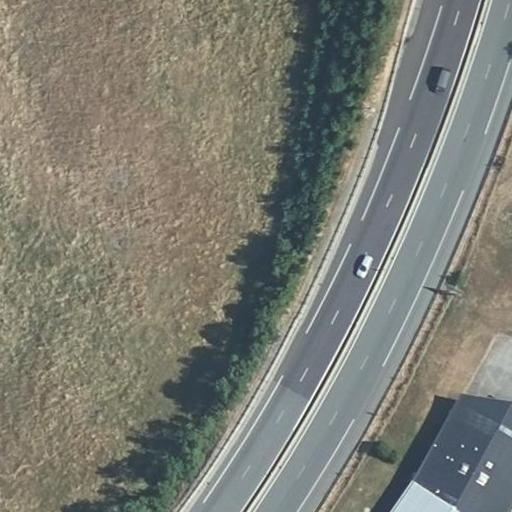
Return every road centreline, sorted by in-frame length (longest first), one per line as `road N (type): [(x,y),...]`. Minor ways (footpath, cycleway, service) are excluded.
road 1 (trunk): [(453,0),(359,262),(219,511)]
road 2 (trunk): [(281,511),(345,407),(449,192),(511,8)]
